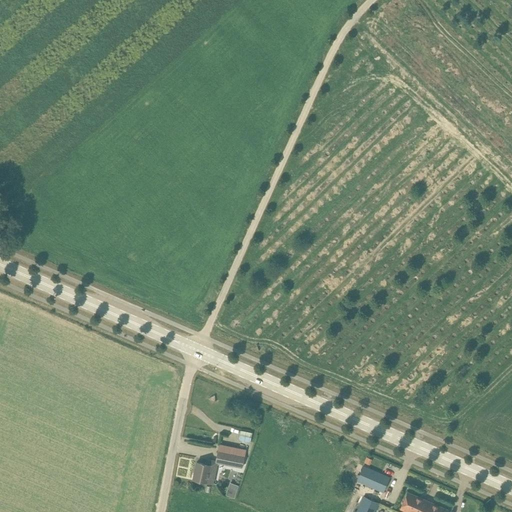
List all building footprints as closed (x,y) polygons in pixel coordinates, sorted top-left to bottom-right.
[(216,462),(242,467),(245,457),(218,452),(216,462)] [(203,481),(213,483),(215,475),(209,474),(211,465),(207,464),(197,462),(193,479),(203,481)] [(360,475),(358,480),(383,492),(386,487),(390,478),(364,466),(360,475)] [(231,482),(227,495),(236,497),(240,485),(231,482)] [(421,511),(426,500),(408,492),(401,508),(404,510),(403,511),(421,511)] [(357,511),(375,511),(379,503),(364,496),(357,511)] [(447,511),(448,510),(426,500),(421,511),(447,511)]
